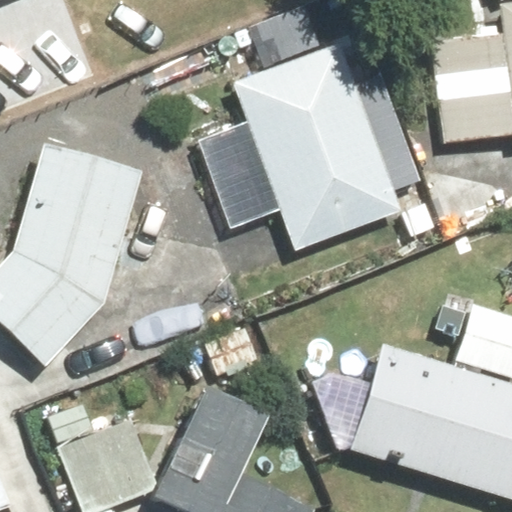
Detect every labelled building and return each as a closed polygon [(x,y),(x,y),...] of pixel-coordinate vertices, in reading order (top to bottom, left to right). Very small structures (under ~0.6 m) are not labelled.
[(511,8),(491,11),(509,146),(511,145),(511,8)] [(333,48),(226,87),(289,258),(396,218),(333,48)] [(97,314),(135,177),(34,149),(3,261),(0,264),(0,332),(38,372),(97,314)] [(511,389),(377,347),(343,454),(511,507),(511,389)] [(303,511),(231,475),(258,421),(196,391),(139,503),(156,511),(303,511)] [(0,458),(0,511),(18,505),(0,458)]
